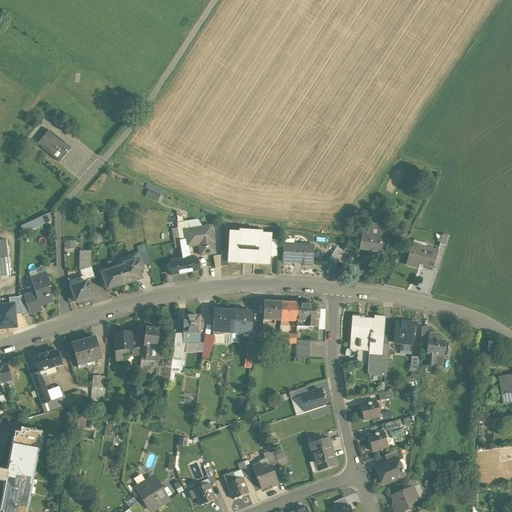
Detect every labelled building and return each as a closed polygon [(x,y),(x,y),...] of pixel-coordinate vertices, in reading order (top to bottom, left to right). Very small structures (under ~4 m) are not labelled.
[(71,148),(49,130),(38,144),(59,162),(71,148)] [(165,194),(147,185),(146,188),(149,190),(146,197),(156,202),(160,195),(163,197),(165,194)] [(50,213),(21,225),(24,232),(53,220),(50,213)] [(369,224),(368,233),(379,235),(379,232),(388,233),(389,224),(377,222),(376,225),(369,224)] [(184,223),(177,224),(178,229),(180,241),(185,241),(185,247),(187,246),(185,231),(184,223)] [(211,227),(185,231),(187,246),(199,244),(201,255),(214,253),(213,243),(213,242),(211,227)] [(178,229),(172,231),(177,260),(183,259),(180,241),(178,229)] [(240,234),(229,234),(228,253),(228,254),(228,262),(269,263),(269,257),(270,240),(270,235),(261,235),(261,232),(240,231),(240,234)] [(368,233),(362,232),(359,249),(373,252),(372,258),(383,260),(388,233),(379,232),(379,235),(368,233)] [(442,235),(439,245),(445,247),(449,236),(442,235)] [(6,241),(0,241),(0,278),(10,277),(6,241)] [(183,259),(189,258),(187,246),(185,247),(185,241),(180,241),(183,259)] [(313,246),(283,244),(282,262),(302,264),(302,266),(312,266),(313,246)] [(438,252),(415,245),(412,255),(409,254),(406,265),(418,269),(420,264),(433,268),(438,252)] [(343,252),(336,247),(329,259),(336,264),(337,262),(337,261),(343,252)] [(352,253),(345,249),(343,252),(337,261),(344,266),(352,253)] [(91,251),(80,251),(80,271),(91,267),(91,265),(91,251)] [(134,261),(124,264),(124,266),(118,268),(124,285),(138,281),(140,281),(141,278),(141,276),(140,276),(140,275),(143,273),(138,257),(133,258),(134,261)] [(189,258),(183,259),(185,274),(199,271),(197,260),(194,260),(193,257),(189,258)] [(177,260),(171,261),(171,264),(169,264),(171,276),(185,274),(183,259),(177,260)] [(98,263),(91,265),(91,267),(91,268),(94,278),(99,277),(100,280),(103,279),(100,271),(98,263)] [(118,268),(111,270),(110,266),(104,267),(105,269),(100,271),(103,279),(106,291),(124,285),(118,268)] [(91,267),(80,271),(82,279),(83,279),(84,282),(86,282),(88,280),(94,278),(91,268),(91,267)] [(46,274),(30,279),(34,292),(24,295),(26,299),(25,300),(30,315),(41,311),(40,307),(53,302),(49,288),(51,288),(46,274)] [(84,282),(81,283),(80,280),(71,282),(73,286),(70,287),(71,291),(75,302),(83,300),(84,301),(92,298),(89,290),(90,289),(91,288),(91,287),(90,286),(90,285),(88,284),(87,284),(86,282),(84,282)] [(71,291),(65,293),(69,304),(75,302),(71,291)] [(24,295),(18,297),(23,314),(24,316),(30,315),(25,300),(26,299),(24,295)] [(18,297),(8,298),(9,305),(14,304),(15,315),(23,314),(18,297)] [(297,304),(264,302),(263,324),(275,325),(275,321),(280,321),(288,321),(296,322),(297,304)] [(0,305),(0,328),(16,327),(15,315),(14,304),(9,305),(0,305)] [(314,305),(297,304),(296,322),(306,323),(306,328),(313,328),(314,320),(319,320),(319,310),(314,309),(314,305)] [(233,311),(213,310),(212,331),(223,331),(223,333),(232,333),(232,330),(233,311)] [(252,312),(233,311),(232,330),(239,330),(239,334),(250,334),(250,322),(251,322),(252,312)] [(199,322),(199,317),(183,317),(183,334),(199,334),(200,329),(199,323),(199,322)] [(384,318),(374,317),(373,322),(359,321),(359,317),(352,317),(349,349),(351,349),(352,351),(355,352),(357,350),(369,352),(368,359),(370,359),(368,372),(371,375),(385,376),(387,360),(380,360),(382,336),(384,318)] [(407,325),(396,324),(394,340),(401,341),(401,344),(411,345),(413,332),(414,332),(415,323),(407,322),(407,325)] [(145,328),(142,346),(149,347),(159,348),(159,347),(156,347),(159,330),(145,328)] [(429,328),(421,328),(420,343),(428,343),(428,339),(429,335),(429,328)] [(131,332),(114,333),(115,351),(125,351),(125,357),(135,357),(136,350),(132,350),(131,332)] [(199,344),(199,334),(183,334),(183,344),(186,344),(199,344)] [(296,335),(278,334),(278,343),(289,343),(295,344),(296,335)] [(389,337),(382,336),(380,360),(387,360),(389,337)] [(94,338),(86,340),(80,342),(72,345),(72,344),(71,345),(78,366),(101,359),(95,338),(94,338)] [(438,340),(428,339),(428,343),(426,355),(435,356),(443,357),(443,356),(445,343),(445,342),(438,340)] [(310,341),(296,340),(295,358),(309,359),(310,341)] [(254,342),(248,341),(246,354),(253,355),(254,342)] [(263,343),(254,342),(253,355),(261,356),(263,343)] [(142,346),(142,347),(142,348),(141,356),(149,357),(150,351),(149,347),(142,346)] [(56,351),(35,357),(36,364),(34,365),(35,368),(38,368),(39,371),(40,375),(45,373),(46,375),(56,372),(55,368),(61,366),(56,351)] [(125,351),(115,351),(116,362),(125,361),(125,357),(125,351)] [(246,354),(244,368),(251,369),(253,355),(246,354)] [(498,355),(485,354),(484,367),(497,368),(498,355)] [(435,356),(426,355),(426,366),(435,367),(435,356)] [(149,357),(141,356),(141,359),(139,375),(146,376),(155,377),(158,358),(149,357)] [(443,357),(435,356),(435,367),(442,367),(442,360),(443,357)] [(171,360),(158,358),(155,377),(154,383),(168,384),(171,360)] [(419,358),(411,358),(410,370),(418,371),(419,358)] [(6,366),(0,367),(0,384),(2,384),(11,381),(6,366)] [(39,371),(30,375),(41,405),(50,402),(47,392),(40,375),(39,371)] [(511,374),(498,376),(502,404),(511,402),(511,374)] [(146,376),(139,375),(137,390),(144,391),(146,376)] [(107,377),(93,376),(92,387),(106,389),(107,377)] [(61,387),(47,392),(50,402),(41,405),(44,414),(68,408),(64,396),(61,387)] [(306,387),(289,393),(291,400),(299,397),(308,394),(306,387)] [(308,394),(299,397),(305,413),(326,406),(320,390),(308,394)] [(79,391),(64,396),(68,408),(72,407),(86,409),(79,391)] [(391,392),(379,394),(380,400),(392,398),(391,392)] [(376,401),(361,405),(365,420),(373,418),(372,416),(379,415),(376,401)] [(391,422),(380,425),(382,431),(393,428),(391,422)] [(383,431),(368,436),(373,451),(381,448),(380,446),(387,444),(383,431)] [(24,436),(17,435),(3,511),(23,511),(38,434),(29,432),(28,434),(24,433),(24,436)] [(329,438),(309,444),(318,472),(337,466),(331,446),(329,438)] [(399,450),(385,456),(388,463),(397,460),(398,460),(402,458),(399,450)] [(271,451),(265,453),(270,464),(276,462),(271,451)] [(388,463),(376,469),(383,485),(404,476),(402,474),(403,473),(402,471),(398,460),(397,460),(388,463)] [(244,462),(237,465),(240,471),(243,478),(243,479),(249,476),(244,462)] [(271,466),(254,473),(261,490),(271,486),(272,488),(279,486),(271,466)] [(210,468),(204,470),(210,484),(216,482),(210,468)] [(240,471),(233,474),(236,481),(242,479),(243,478),(240,471)] [(233,473),(223,476),(227,485),(236,481),(233,474),(233,473)] [(149,479),(135,488),(139,495),(143,501),(146,498),(154,510),(169,500),(161,488),(156,490),(149,479)] [(236,481),(227,485),(233,500),(248,494),(242,479),(236,481)] [(401,484),(386,490),(389,498),(392,497),(392,496),(404,491),(401,484)] [(208,485),(195,490),(198,497),(196,498),(200,506),(214,500),(208,485)] [(404,491),(392,496),(392,497),(395,504),(392,506),(394,511),(401,511),(408,509),(407,505),(418,500),(413,488),(404,491)] [(195,490),(189,492),(192,500),(196,498),(198,497),(195,490)] [(139,495),(134,499),(137,503),(141,509),(146,506),(143,501),(139,495)] [(344,498),(333,502),(336,509),(346,504),(344,498)] [(137,503),(128,509),(130,511),(142,511),(141,509),(137,503)]
